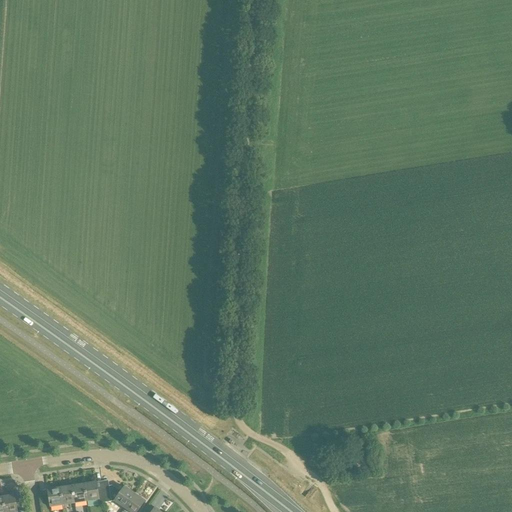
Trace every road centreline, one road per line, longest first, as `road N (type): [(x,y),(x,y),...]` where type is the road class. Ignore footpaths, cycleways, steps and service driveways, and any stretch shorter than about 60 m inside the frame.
road 1 (unclassified): [(317,479),(250,432),(234,408),(255,0)]
road 2 (primary): [(0,298),(290,511)]
road 3 (residential): [(27,465),(114,455),(160,472),(195,503)]
